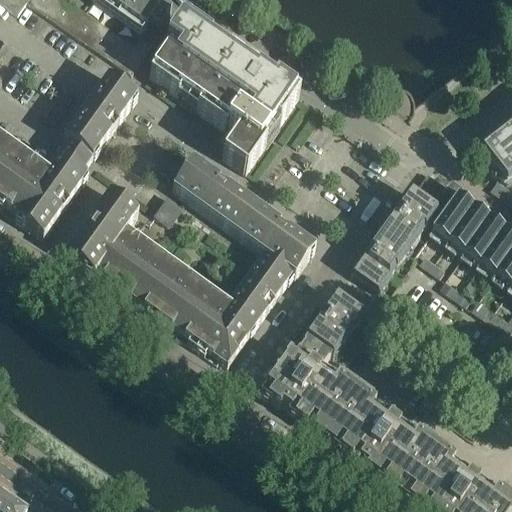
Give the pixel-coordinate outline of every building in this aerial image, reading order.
[(17,19),(25,7),(29,0),(5,0),(1,8),(17,19)] [(62,0),(29,0),(25,7),(49,23),(64,1),(62,0)] [(93,0),(144,35),(150,26),(159,32),(170,14),(148,0),(93,0)] [(49,23),(72,39),(87,17),(64,1),(49,23)] [(111,34),(87,17),(72,39),(95,55),(111,34)] [(221,162),(244,179),(248,174),(249,175),(255,167),(254,166),(256,163),(257,163),(263,155),(261,154),(280,128),(281,129),(287,120),(286,119),(288,116),(290,117),(296,108),(294,108),(298,103),(274,86),(272,89),(256,79),(257,77),(255,76),(256,74),(245,67),(244,68),(241,66),(242,64),(233,58),(232,60),(209,44),(206,42),(207,40),(198,34),(197,35),(194,33),(195,32),(187,26),(186,27),(181,24),(165,47),(169,51),(148,82),(153,85),(152,86),(160,93),(161,91),(164,93),(163,95),(172,101),(173,99),(199,118),(198,119),(207,125),(208,124),(211,126),(210,127),(221,135),(222,134),(223,134),(218,141),(230,149),(221,162)] [(162,34),(159,32),(150,26),(144,35),(134,50),(111,34),(95,55),(130,79),(162,34)] [(67,148),(65,150),(57,162),(81,179),(90,167),(135,103),(106,82),(62,144),(67,148)] [(48,122),(56,127),(65,114),(58,108),(48,122)] [(511,128),(479,154),(499,181),(505,187),(511,181),(511,128)] [(0,195),(24,162),(0,145),(0,195)] [(45,178),(24,162),(0,195),(0,214),(41,245),(57,223),(28,202),(45,178)] [(45,178),(28,202),(57,223),(86,183),(81,179),(57,162),(45,178)] [(171,195),(232,239),(253,210),(192,166),(171,195)] [(391,221),(378,238),(407,258),(418,243),(417,242),(423,234),(424,235),(429,228),(435,232),(442,221),(432,214),(447,193),(426,178),(411,199),(408,197),(395,215),(398,217),(394,223),(391,221)] [(511,211),(511,197),(496,186),(489,195),(511,211)] [(511,243),(456,204),(460,199),(460,198),(449,190),(447,193),(432,214),(442,221),(435,232),(430,238),(511,296),(511,243)] [(63,260),(92,281),(125,235),(137,219),(108,198),(63,260)] [(166,231),(180,212),(166,202),(153,221),(166,231)] [(314,254),(290,236),(253,210),(232,239),(262,261),(291,281),(293,283),(314,254)] [(168,266),(125,235),(92,281),(135,312),(168,266)] [(395,275),(407,258),(378,238),(367,255),(370,257),(365,263),(362,261),(350,279),(378,299),(390,282),(389,281),(394,274),(395,275)] [(256,329),(291,281),(262,261),(228,309),(256,329)] [(419,268),(429,275),(434,268),(424,261),(419,268)] [(178,343),(211,297),(168,266),(135,312),(178,343)] [(443,275),(434,268),(429,275),(438,282),(443,275)] [(445,297),(455,304),(460,297),(451,290),(445,297)] [(256,329),(228,309),(211,297),(178,343),(215,369),(218,366),(226,372),(256,329)] [(470,304),(460,297),(455,304),(465,311),(470,304)] [(319,381),(322,377),(362,321),(334,301),(304,343),(306,344),(293,363),(319,381)] [(486,312),(479,322),(488,328),(495,318),(486,312)] [(495,318),(488,328),(507,341),(511,334),(511,319),(507,327),(495,318)] [(260,398),(286,417),(337,454),(368,410),(322,377),(319,381),(293,363),(288,359),(260,398)] [(337,454),(409,506),(443,460),(416,440),(414,443),(398,432),(399,431),(388,423),(387,424),(368,410),(337,454)] [(409,506),(418,511),(511,511),(511,509),(495,497),(493,499),(477,488),(478,487),(467,480),(467,481),(451,469),(453,467),(443,460),(409,506)] [(0,511),(21,511),(0,497),(0,511)]
